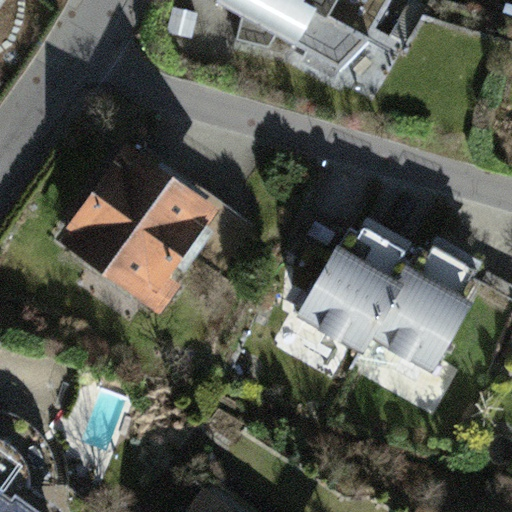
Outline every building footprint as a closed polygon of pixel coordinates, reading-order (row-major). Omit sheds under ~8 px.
[(215,0),(211,7),(339,77),(370,43),(392,0),(215,0)] [(236,220),(135,147),(54,257),(156,331),(236,220)] [(492,295),(369,225),(296,352),(419,422),(492,295)] [(40,511),(0,483),(0,511),(40,511)] [(233,511),(220,502),(212,511),(233,511)]
